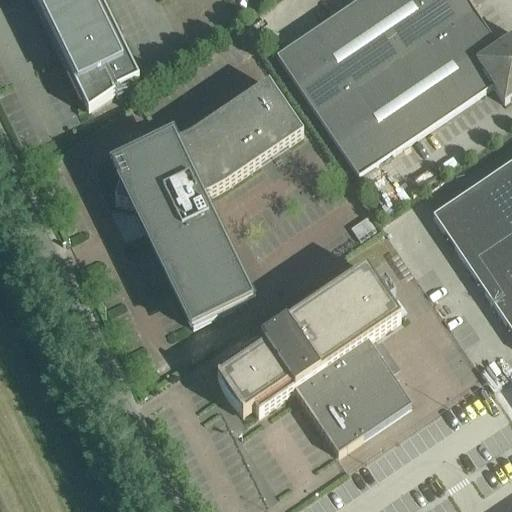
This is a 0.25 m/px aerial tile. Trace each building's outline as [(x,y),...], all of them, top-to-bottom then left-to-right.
[(31,0),(89,118),(115,100),(113,97),(139,85),(98,0),(31,0)] [(367,0),(277,61),(318,121),(474,16),(463,0),(367,0)] [(511,42),(498,51),(474,16),(318,121),(359,181),(493,91),(504,107),(511,102),(511,42)] [(131,149),(115,208),(120,209),(125,210),(130,211),(144,242),(148,240),(193,333),(248,307),(199,205),(210,200),(221,195),(231,188),(303,140),(269,89),(193,140),(187,143),(181,146),(175,148),(169,150),(163,151),(156,152),(150,152),(144,151),(137,150),(131,149)] [(511,166),(433,220),(464,266),(511,234),(511,166)] [(351,231),(360,245),(377,233),(368,220),(351,231)] [(511,234),(464,266),(495,312),(511,301),(511,234)] [(333,295),(261,344),(260,345),(260,346),(224,370),(238,391),(234,394),(241,404),(245,401),(259,421),(294,397),(338,461),(412,411),(368,347),(401,325),(366,274),(334,296),(333,295)] [(511,301),(495,312),(511,336),(511,301)]
